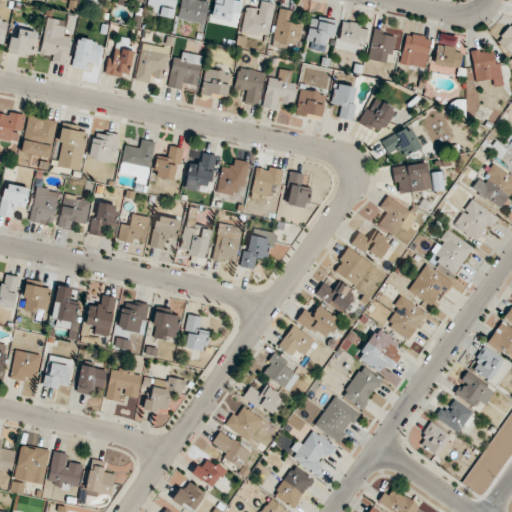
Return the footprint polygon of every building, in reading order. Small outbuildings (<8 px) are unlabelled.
[(175,0),(147,0),(146,6),(154,8),(153,15),(172,18),(175,0)] [(180,0),(178,19),(204,22),(206,1),(196,0),(180,0)] [(214,0),(210,18),(229,22),(231,12),(237,14),(240,0),(214,0)] [(274,4),(260,1),(258,9),(245,7),(240,33),(268,38),(274,4)] [(293,11),(279,8),(271,46),(285,49),(286,43),(297,46),(302,25),(290,22),(293,11)] [(70,37),(57,34),(60,20),(46,17),(40,53),(52,55),(51,62),(65,64),(70,37)] [(324,51),(325,38),(332,38),(334,20),(310,17),(306,49),(324,51)] [(341,22),(336,49),(362,54),(367,27),(341,22)] [(511,22),(497,41),(511,53),(511,22)] [(16,38),(10,37),(7,52),(32,56),(36,32),(18,29),(16,38)] [(393,34),(371,32),(368,60),(390,62),(393,34)] [(432,70),(457,74),(460,52),(454,51),(456,35),(437,33),(432,70)] [(404,35),(401,64),(425,67),(428,37),(404,35)] [(85,70),(87,62),(97,64),(102,44),(77,38),(71,67),(85,70)] [(162,79),(168,48),(142,43),(135,80),(148,83),(150,77),(162,79)] [(120,72),(128,74),(132,51),(114,48),(112,58),(107,57),(104,74),(119,77),(120,72)] [(474,82),(491,79),(492,86),(500,85),(495,49),(470,52),(474,82)] [(197,85),(201,55),(181,52),(180,58),(172,57),(167,87),(181,89),(182,83),(197,85)] [(233,88),(246,91),(243,102),(257,105),(264,72),(237,67),(233,88)] [(200,93),(225,98),(230,74),(205,69),(200,93)] [(291,71),(278,69),(276,79),(267,77),(262,107),(275,109),(277,102),(290,105),(294,84),(289,83),(291,71)] [(351,120),(355,86),(332,84),(330,104),(339,105),(338,118),(351,120)] [(294,114),(319,120),(325,94),(300,88),(294,114)] [(380,134),(392,108),(371,98),(359,124),(380,134)] [(0,127),(0,140),(20,141),(20,113),(0,113),(0,127)] [(21,154),(49,158),(55,120),(27,116),(21,154)] [(387,154),(396,149),(400,157),(418,147),(407,126),(380,142),(387,154)] [(61,143),(56,167),(78,171),(85,132),(60,128),(58,142),(61,143)] [(511,131),(502,145),(494,140),(487,151),(511,168),(511,131)] [(93,132),(89,161),(113,163),(116,134),(93,132)] [(118,173),(136,177),(135,183),(145,185),(154,142),(140,139),(138,148),(124,145),(118,173)] [(156,156),(153,177),(173,180),(175,164),(180,164),(182,148),(168,146),(167,157),(156,156)] [(197,190),(198,185),(210,186),(214,154),(200,153),(199,164),(187,163),(184,188),(197,190)] [(244,187),(247,161),(231,159),(230,168),(219,166),(217,193),(235,195),(236,186),(244,187)] [(391,167),(393,181),(397,181),(398,193),(424,189),(421,173),(427,173),(425,162),(391,167)] [(479,175),(470,188),(500,208),(511,189),(511,176),(493,164),(484,178),(479,175)] [(282,170),(255,166),(250,197),(257,198),(258,195),(278,198),(282,170)] [(303,174),(289,171),(286,186),(289,187),(285,204),(305,208),(310,188),(300,186),(303,174)] [(0,208),(0,216),(10,219),(13,207),(23,209),(28,188),(5,183),(0,208)] [(29,219),(51,224),(58,192),(36,187),(29,219)] [(69,229),(71,222),(85,224),(90,200),(63,195),(57,227),(69,229)] [(379,208),(385,211),(377,227),(393,236),(398,226),(407,231),(416,214),(385,197),(379,208)] [(453,226),(479,242),(495,215),(469,199),(453,226)] [(89,234),(104,237),(106,225),(113,227),(117,206),(96,202),(89,234)] [(120,224),(117,241),(132,243),(132,242),(145,243),(148,217),(130,214),(129,225),(120,224)] [(151,248),(163,249),(164,238),(176,239),(178,219),(154,216),(151,248)] [(212,259),(234,263),(241,228),(218,223),(212,259)] [(204,258),(209,229),(183,225),(179,249),(187,250),(187,255),(204,258)] [(253,269),(255,258),(269,260),(274,233),(251,229),(247,252),(242,251),(239,267),(253,269)] [(439,257),(436,262),(455,274),(472,247),(445,229),(437,241),(431,251),(439,257)] [(358,232),(351,243),(378,261),(390,243),(373,231),(368,239),(358,232)] [(356,287),(371,263),(347,248),(332,271),(356,287)] [(433,308),(451,282),(425,264),(407,291),(433,308)] [(0,307),(14,308),(16,276),(2,275),(0,307)] [(322,282),(314,295),(342,313),(354,293),(337,282),(332,289),(322,282)] [(49,288),(25,285),(22,310),(46,313),(49,288)] [(71,288),(57,285),(49,323),(72,328),(78,302),(68,300),(71,288)] [(88,304),(85,325),(109,329),(114,297),(101,295),(99,306),(88,304)] [(408,339),(425,314),(400,296),(393,305),(397,308),(386,324),(408,339)] [(122,301),(118,329),(143,333),(147,305),(122,301)] [(511,305),(503,317),(511,322),(511,305)] [(338,319),(316,306),(311,314),(302,309),(295,321),(325,339),(338,319)] [(175,340),(178,315),(154,312),(151,337),(175,340)] [(184,330),(186,331),(184,349),(205,352),(207,331),(199,330),(201,316),(186,315),(184,330)] [(511,328),(500,321),(487,341),(511,357),(511,328)] [(291,355),(294,351),(304,356),(313,339),(290,326),(278,348),(291,355)] [(400,356),(393,351),(398,343),(376,328),(357,357),(378,371),(383,364),(391,369),(400,356)] [(469,366),(489,380),(503,360),(483,346),(469,366)] [(41,355),(15,350),(9,378),(23,381),(24,378),(35,380),(41,355)] [(269,363),(262,375),(288,391),(301,369),(272,353),(267,362),(269,363)] [(72,359),(49,355),(45,375),(43,375),(41,387),(56,389),(57,385),(67,387),(72,359)] [(105,369),(79,366),(76,392),(90,394),(91,385),(103,387),(105,369)] [(342,398),(363,409),(380,378),(359,367),(342,398)] [(111,368),(104,398),(119,402),(121,395),(136,399),(141,375),(111,368)] [(459,382),(453,393),(474,406),(477,401),(484,405),(493,389),(464,372),(459,382)] [(248,386),(242,400),(271,414),(281,393),(264,385),(261,392),(248,386)] [(165,413),(170,390),(151,386),(148,400),(144,399),(142,408),(165,413)] [(337,442),(357,413),(333,396),(313,426),(337,442)] [(440,407),(433,417),(457,432),(471,411),(452,399),(445,410),(440,407)] [(248,442),(262,419),(242,407),(236,417),(231,414),(223,426),(248,442)] [(454,440),(428,423),(421,435),(425,438),(420,446),(441,459),(454,440)] [(333,448),(314,430),(300,445),(296,441),(287,451),(315,476),(323,467),(319,464),(333,448)] [(211,445),(225,453),(220,463),(238,472),(249,450),(217,433),(211,445)] [(13,478),(33,483),(35,471),(44,473),(48,451),(20,445),(13,478)] [(0,459),(0,469),(10,472),(14,451),(2,449),(0,459)] [(78,485),(81,464),(65,462),(67,454),(52,451),(47,484),(68,487),(68,484),(78,485)] [(223,471),(204,457),(191,475),(210,489),(223,471)] [(113,474),(102,472),(103,467),(90,465),(85,493),(109,497),(113,474)] [(273,497),(294,509),(311,478),(291,466),(273,497)] [(183,490),(178,488),(171,500),(189,511),(191,511),(204,493),(188,482),(183,490)] [(421,511),(423,509),(388,488),(379,504),(392,511),(421,511)] [(287,511),(271,498),(259,511),(287,511)]
